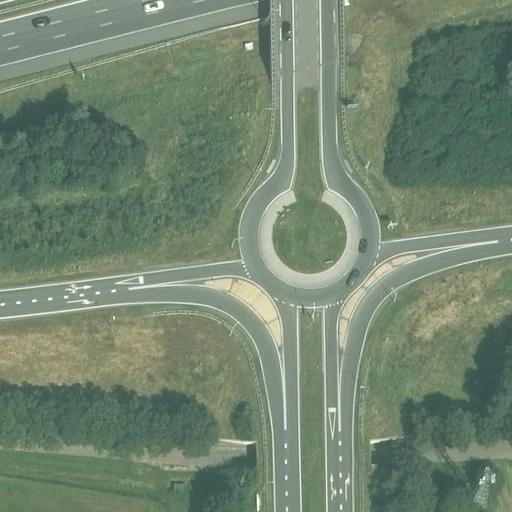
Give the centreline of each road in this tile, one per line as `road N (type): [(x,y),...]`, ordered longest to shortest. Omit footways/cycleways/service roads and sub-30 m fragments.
road 1 (motorway): [(95,286),(203,293),(246,314),(266,348),(291,433)]
road 2 (trunk): [(285,0),(286,160),(254,206),(248,230),(260,271)]
road 3 (motorway): [(333,433),(360,323),(378,290),(397,274),(497,235)]
road 4 (trunk): [(368,254),(366,213),(331,163),(325,0)]
road 5 (unclassified): [(254,456),(511,447)]
road 6 (unclassified): [(254,456),(0,441)]
road 7 (motorway): [(0,43),(175,0)]
road 8 (motorway): [(95,286),(224,268),(260,271)]
road 9 (trunk): [(282,289),(291,433)]
road 10 (trunk): [(333,433),(337,289)]
road 11 (motorway): [(368,254),(497,235)]
